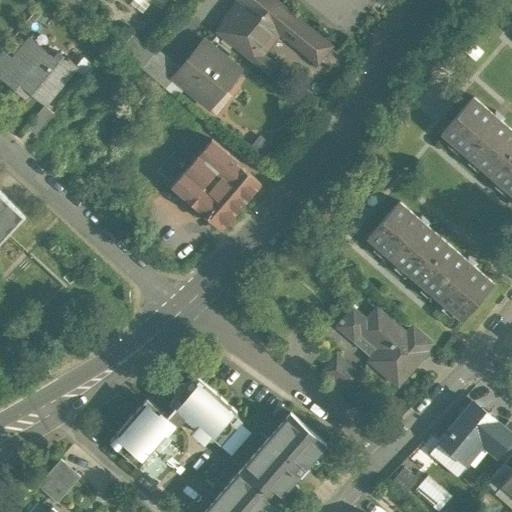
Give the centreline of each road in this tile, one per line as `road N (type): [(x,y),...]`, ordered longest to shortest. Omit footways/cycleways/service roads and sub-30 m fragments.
road 1 (residential): [(191,302),(316,169),(428,0)]
road 2 (residential): [(180,313),(0,146)]
road 3 (residential): [(383,450),(191,302)]
road 4 (residential): [(47,412),(180,313)]
road 5 (residential): [(160,511),(47,412)]
road 6 (residential): [(383,450),(473,358)]
